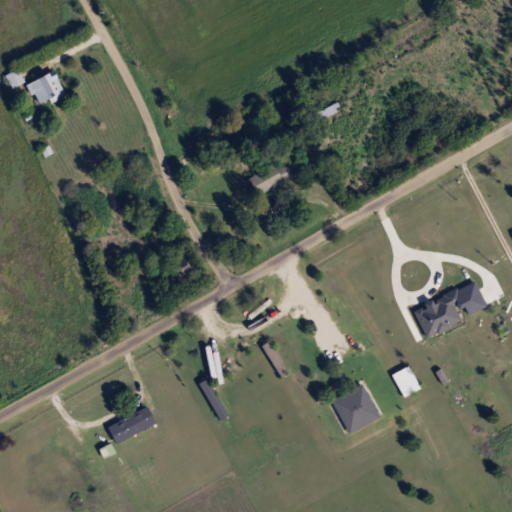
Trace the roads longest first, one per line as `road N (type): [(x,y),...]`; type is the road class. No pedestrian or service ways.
road 1 (residential): [(0,416),(342,221)]
road 2 (residential): [(83,0),(132,86),(173,195),(248,209),(310,202),(342,221)]
road 3 (residential): [(511,125),(342,221)]
